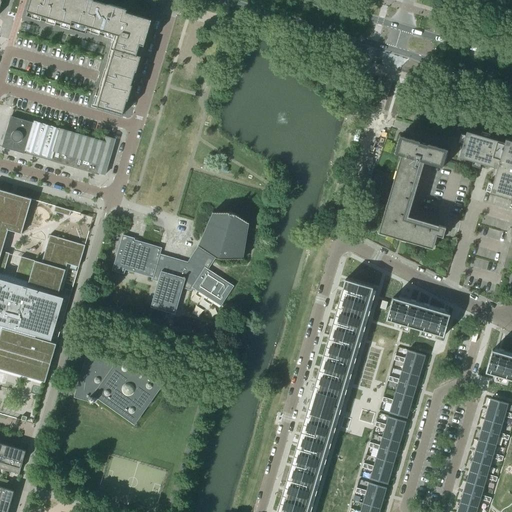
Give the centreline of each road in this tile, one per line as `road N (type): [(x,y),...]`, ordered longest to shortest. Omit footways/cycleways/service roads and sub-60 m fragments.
road 1 (residential): [(340,236),(259,511)]
road 2 (residential): [(0,163),(110,195),(135,126)]
road 3 (secondary): [(221,0),(392,52)]
road 4 (residential): [(484,311),(340,236)]
road 5 (residential): [(458,385),(437,394),(407,511)]
road 6 (residential): [(135,126),(0,88)]
road 7 (residential): [(439,511),(471,405),(458,385)]
road 8 (residential): [(135,126),(173,0)]
road 9 (residential): [(377,112),(340,236)]
road 10 (secondary): [(392,52),(511,89)]
